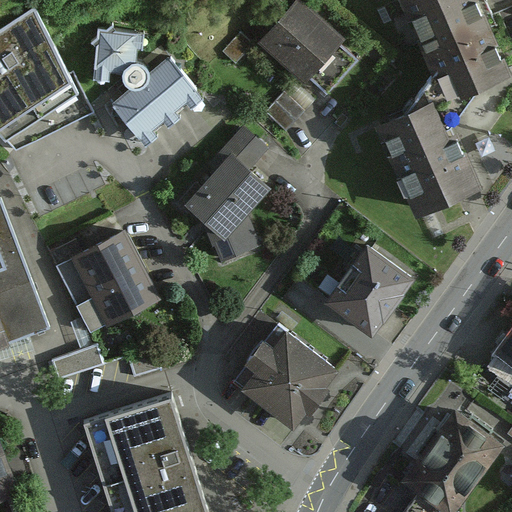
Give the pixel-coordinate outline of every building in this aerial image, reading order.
[(423,78),(463,105),(479,84),(510,71),(481,0),(412,0),(437,58),(423,78)] [(301,4),(270,40),(331,93),(363,57),(301,4)] [(48,5),(0,35),(0,112),(13,127),(87,76),(48,5)] [(146,31),(104,26),(99,69),(129,73),(136,88),(116,104),(145,141),(203,95),(174,59),(155,74),(143,62),(146,31)] [(453,118),(463,105),(423,78),(402,109),(379,119),(418,208),(481,181),(453,118)] [(315,102),(295,85),(271,115),(291,132),(315,102)] [(270,144),(244,120),(222,145),(227,149),(184,197),(201,213),(221,259),(262,241),(248,208),(272,179),(253,162),(270,144)] [(0,348),(53,328),(4,200),(0,202),(0,348)] [(126,221),(71,250),(108,319),(162,290),(126,221)] [(419,277),(369,241),(327,298),(377,334),(419,277)] [(341,370),(284,331),(243,389),(300,428),(341,370)] [(103,342),(57,353),(62,372),(108,361),(103,342)] [(175,396),(90,422),(118,511),(210,511),(207,501),(175,396)] [(505,445),(462,414),(413,482),(426,492),(411,511),(463,511),(459,509),(505,445)] [(1,443),(0,443),(0,501),(20,493),(1,443)]
